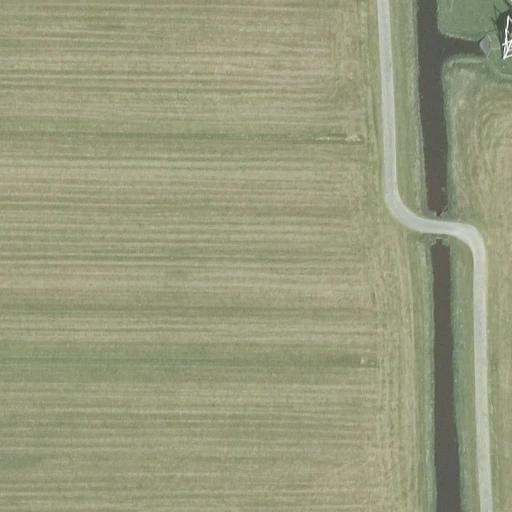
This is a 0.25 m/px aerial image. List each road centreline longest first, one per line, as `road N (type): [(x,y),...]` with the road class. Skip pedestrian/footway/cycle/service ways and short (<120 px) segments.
road 1 (track): [(487,511),(483,253),(469,232),(409,222),(387,204),(381,0)]
road 2 (track): [(479,239),(468,79),(481,74)]
